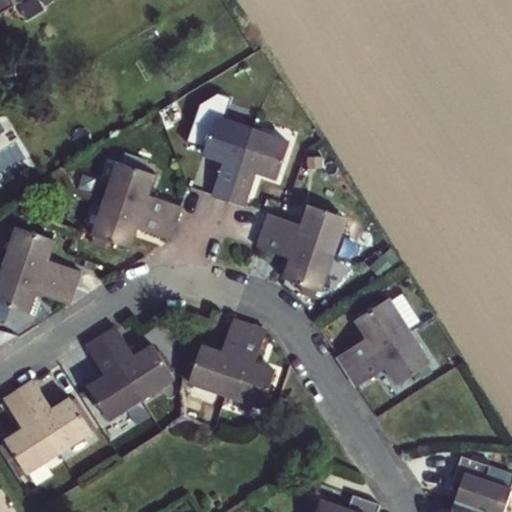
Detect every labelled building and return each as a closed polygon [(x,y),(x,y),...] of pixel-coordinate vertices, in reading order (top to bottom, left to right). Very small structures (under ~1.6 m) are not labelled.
[(0,0),(0,18),(18,7),(12,0),(0,0)] [(230,202),(254,132),(219,120),(206,156),(225,162),(213,197),(230,202)] [(291,144),(254,132),(230,202),(248,208),(259,174),(279,180),(291,144)] [(184,209),(152,197),(158,178),(122,164),(109,201),(177,226),(184,209)] [(177,226),(109,201),(95,236),(132,250),(139,230),(171,242),(177,226)] [(265,232),(333,255),(345,218),(310,205),(303,226),(270,215),(265,232)] [(55,241),(18,228),(6,264),(76,289),(81,272),(49,260),(55,241)] [(321,291),(333,255),(265,232),(260,249),(292,261),(286,279),(321,291)] [(76,289),(6,264),(0,280),(0,302),(30,313),(37,295),(70,307),(76,289)] [(349,372),(411,332),(391,300),(358,320),(370,339),(340,358),(349,372)] [(191,382),(227,395),(250,327),(232,320),(221,353),(203,347),(191,382)] [(267,332),(250,327),(227,395),(263,407),(275,371),(256,364),(267,332)] [(118,328),(102,338),(142,400),(175,379),(155,347),(137,359),(118,328)] [(431,365),(411,332),(349,372),(359,388),(388,369),(399,385),(431,365)] [(109,422),(142,400),(102,338),(87,348),(106,378),(88,389),(109,422)] [(36,381),(21,390),(60,453),(93,432),(73,399),(55,411),(36,381)] [(60,453),(21,390),(6,400),(25,430),(8,441),(29,473),(60,453)] [(473,463),(490,468),(492,461),(476,455),(473,463)] [(485,481),(490,468),(473,463),(462,459),(455,481),(462,483),(455,504),(478,511),(503,511),(511,491),(485,481)] [(322,503),(319,511),(379,511),(382,507),(354,498),(349,511),(322,503)]
